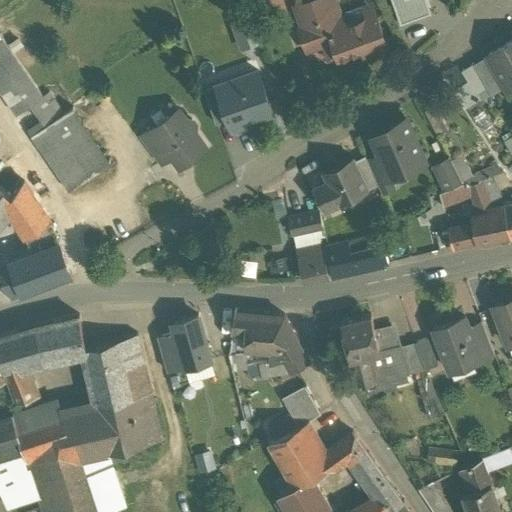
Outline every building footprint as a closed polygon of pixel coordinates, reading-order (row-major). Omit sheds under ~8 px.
[(345,34),(341,24),(332,0),(328,0),(316,4),(314,0),(301,0),(296,2),(303,24),(299,25),(306,47),(332,38),(345,34)] [(393,0),(402,22),(432,11),(427,0),(393,0)] [(345,34),(332,38),(338,55),(361,47),(364,56),(389,47),(376,11),(341,24),(345,34)] [(248,13),(229,20),(238,47),(257,40),(248,13)] [(511,38),(488,52),(507,85),(511,82),(511,38)] [(2,39),(0,40),(0,92),(16,115),(29,106),(42,97),(2,39)] [(487,85),(473,61),(462,68),(468,79),(454,88),(465,107),(480,97),(477,92),(487,85)] [(272,112),(258,71),(241,77),(244,86),(222,94),(230,118),(233,125),(272,112)] [(218,123),(230,118),(222,94),(219,85),(206,90),(218,123)] [(42,97),(29,106),(44,127),(64,114),(49,92),(42,97)] [(435,102),(425,108),(438,132),(448,127),(435,102)] [(110,161),(73,107),(64,114),(44,127),(31,137),(69,191),(110,161)] [(181,111),(156,129),(153,125),(152,125),(173,154),(172,155),(180,165),(206,146),(195,131),(196,125),(191,119),(186,118),(181,111)] [(406,114),(391,121),(389,126),(373,133),(380,151),(390,173),(392,172),(408,165),(406,160),(409,155),(421,149),(406,114)] [(173,154),(152,125),(140,134),(161,163),(172,155),(173,154)] [(380,151),(367,157),(382,190),(397,184),(392,172),(390,173),(380,151)] [(472,173),(461,152),(451,157),(461,177),(472,173)] [(365,153),(354,158),(368,187),(378,183),(365,153)] [(353,155),(324,168),(329,178),(317,184),(328,206),(368,187),(354,158),(353,155)] [(451,157),(436,165),(448,187),(464,181),(461,177),(451,157)] [(472,173),(461,177),(464,181),(467,180),(468,183),(483,177),(493,173),(498,171),(503,169),(497,163),(472,173)] [(498,171),(493,173),(496,180),(502,178),(498,171)] [(493,173),(483,177),(488,190),(498,186),(496,180),(493,173)] [(483,177),(468,183),(471,192),(476,204),(481,202),(484,210),(494,208),(488,190),(483,177)] [(448,187),(440,190),(443,202),(471,192),(468,183),(467,180),(464,181),(448,187)] [(24,181),(11,197),(12,197),(5,206),(12,216),(26,238),(51,222),(24,181)] [(498,186),(488,190),(494,208),(505,206),(498,186)] [(0,228),(12,216),(5,206),(12,197),(11,197),(0,187),(0,228)] [(484,210),(471,213),(473,222),(477,240),(511,234),(505,206),(494,208),(484,210)] [(320,208),(290,215),(293,232),(323,224),(320,208)] [(51,222),(26,238),(32,251),(59,241),(51,222)] [(473,222),(450,227),(454,245),(477,240),(473,222)] [(398,226),(376,233),(378,243),(383,242),(402,236),(398,226)] [(371,264),(387,261),(383,242),(378,243),(376,233),(365,235),(371,264)] [(365,235),(326,244),(333,273),(371,264),(365,235)] [(209,239),(193,245),(197,257),(213,251),(215,247),(213,241),(209,239)] [(32,251),(7,260),(20,293),(71,274),(59,241),(32,251)] [(322,242),(297,248),(304,280),(330,274),(322,242)] [(7,260),(0,262),(0,285),(10,296),(10,297),(20,293),(7,260)] [(511,299),(505,302),(502,300),(493,304),(509,342),(511,341),(511,299)] [(257,349),(262,312),(235,309),(232,329),(239,329),(237,347),(257,349)] [(262,312),(257,349),(272,350),(303,347),(285,314),(262,312)] [(371,314),(342,321),(351,356),(368,352),(379,349),(371,314)] [(79,315),(35,325),(43,359),(81,351),(87,349),(86,347),(79,315)] [(466,315),(434,327),(450,368),(482,355),(472,329),(466,315)] [(173,323),(176,332),(186,366),(212,359),(200,316),(173,323)] [(484,324),(472,329),(482,355),(494,351),(484,324)] [(35,325),(17,330),(22,347),(17,348),(23,364),(43,359),(35,325)] [(17,330),(0,335),(0,362),(7,380),(8,379),(18,404),(26,401),(25,398),(35,395),(23,364),(17,348),(22,347),(17,330)] [(168,372),(186,366),(176,332),(158,337),(168,372)] [(137,334),(86,347),(87,349),(81,351),(82,357),(87,356),(98,404),(61,412),(62,414),(77,458),(107,451),(123,447),(162,438),(137,334)] [(415,341),(426,367),(438,362),(428,336),(415,341)] [(400,342),(388,345),(392,361),(404,358),(400,342)] [(303,347),(272,350),(272,360),(260,362),(261,373),(262,375),(285,372),(289,369),(291,372),(311,361),(303,347)] [(245,352),(231,353),(234,368),(247,366),(245,352)] [(368,352),(351,356),(360,385),(375,381),(371,367),(368,352)] [(404,358),(392,361),(396,376),(408,372),(404,358)] [(392,361),(371,367),(375,381),(396,376),(392,361)] [(260,362),(249,364),(250,375),(261,373),(260,362)] [(305,385),(282,397),(292,414),(299,425),(308,420),(321,412),(305,385)] [(77,458),(62,414),(32,424),(29,412),(0,420),(0,458),(24,451),(39,495),(44,511),(100,511),(124,504),(111,464),(107,451),(77,458)] [(292,414),(270,427),(276,438),(299,425),(292,414)] [(276,438),(268,443),(294,487),(313,476),(335,464),(308,420),(276,438)] [(384,473),(353,431),(346,436),(350,454),(349,454),(369,483),(384,473)] [(123,447),(107,451),(111,464),(126,461),(123,447)] [(24,451),(0,458),(0,491),(8,507),(39,495),(24,451)] [(502,511),(483,457),(465,466),(474,490),(463,493),(469,511),(502,511)] [(455,469),(460,491),(469,489),(464,467),(455,469)] [(384,473),(369,483),(377,494),(353,508),(355,511),(386,511),(389,510),(403,500),(384,473)] [(313,476),(294,487),(279,495),(288,511),(317,511),(330,504),(313,476)] [(451,511),(431,482),(418,488),(434,511),(451,511)] [(411,511),(403,500),(389,510),(390,511),(411,511)]
